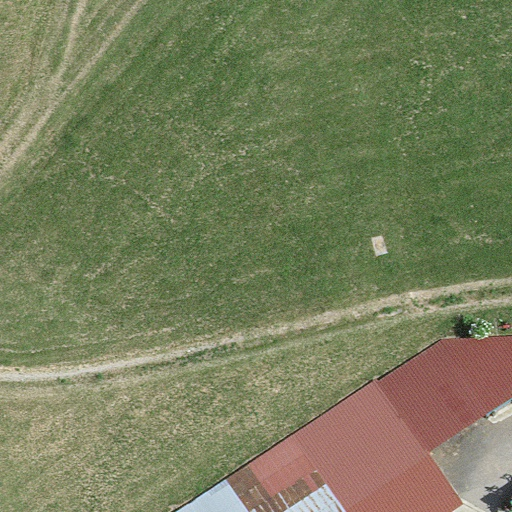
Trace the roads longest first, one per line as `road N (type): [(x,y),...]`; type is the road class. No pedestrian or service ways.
road 1 (track): [(511,291),(397,309),(98,378),(0,381)]
road 2 (track): [(0,155),(126,0)]
